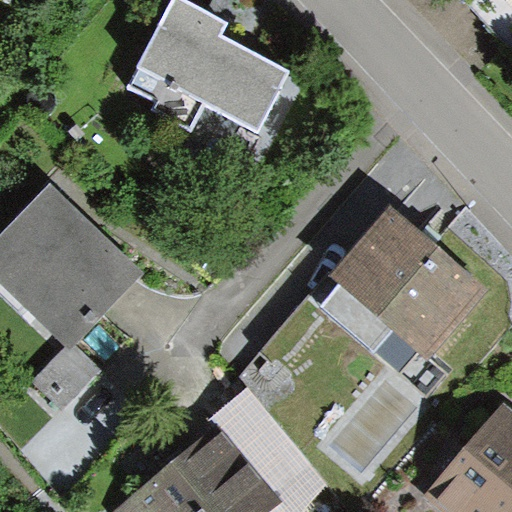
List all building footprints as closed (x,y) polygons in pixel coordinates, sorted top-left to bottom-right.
[(231,19),(193,0),(176,0),(133,87),(158,100),(153,110),(192,130),(208,98),(263,126),(293,66),(224,32),(231,19)] [(59,412),(101,369),(77,346),(147,273),(49,179),(0,229),(0,291),(59,348),(27,381),(59,412)] [(429,356),(482,291),(394,217),(339,281),(344,286),(429,356)] [(511,511),(511,404),(436,495),(456,511),(511,511)] [(276,511),(291,500),(227,422),(117,511),(118,511),(276,511)]
